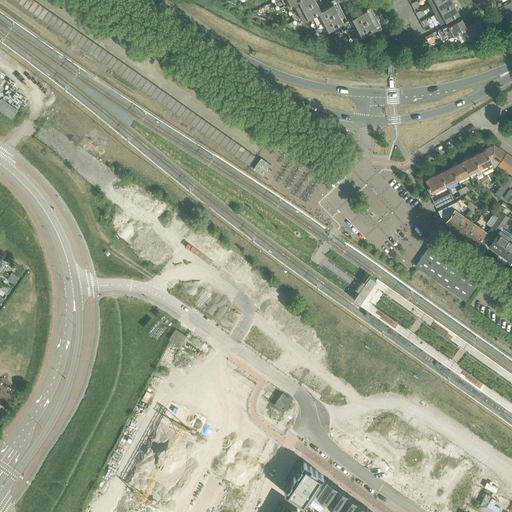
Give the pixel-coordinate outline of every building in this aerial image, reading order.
[(26,0),(22,7),(27,10),(34,0),(33,0),(26,0)] [(27,10),(32,13),(39,4),(34,0),(27,10)] [(295,0),(275,0),(273,1),(276,6),(275,8),(276,9),(277,9),(286,5),(295,0)] [(290,14),(317,0),(295,0),(286,5),(289,11),(288,13),(289,14),(290,14)] [(308,17),(325,8),(324,7),(320,0),(317,0),(290,14),(294,20),(293,22),(294,24),(295,24),(308,17)] [(435,14),(454,4),(451,0),(440,0),(431,5),(435,14)] [(318,35),(342,23),(347,20),(337,1),(324,7),(325,8),(308,17),(312,23),(311,24),(312,26),(313,26),(316,32),(315,34),(317,35),(318,35)] [(420,6),(417,1),(411,3),(414,9),(420,6)] [(511,3),(500,9),(502,14),(510,10),(511,9),(511,3)] [(32,13),(37,17),(44,7),(39,4),(32,13)] [(459,14),(454,4),(435,14),(440,23),(459,14)] [(37,17),(42,20),(49,11),(44,7),(37,17)] [(352,41),(380,26),(370,7),(347,20),(342,23),(345,29),(344,30),(345,32),(347,32),(350,38),(349,39),(350,41),(352,41)] [(424,15),(421,10),(416,12),(418,18),(424,15)] [(42,20),(47,24),(54,14),(49,11),(42,20)] [(47,24),(52,27),(59,17),(54,14),(47,24)] [(52,27),(57,31),(64,21),(59,17),(52,27)] [(456,33),(466,28),(461,18),(443,28),(448,38),(456,33)] [(429,24),(426,19),(420,22),(423,27),(429,24)] [(57,31),(62,34),(68,24),(64,21),(57,31)] [(461,43),(483,31),(478,21),(466,28),(456,33),(461,43)] [(62,34),(67,38),(73,28),(68,24),(62,34)] [(67,38),(71,41),(78,31),(73,28),(67,38)] [(71,41),(76,45),(83,35),(78,31),(71,41)] [(76,45),(81,48),(88,38),(83,35),(76,45)] [(81,48),(86,52),(93,42),(88,38),(81,48)] [(86,52),(91,55),(98,45),(93,42),(86,52)] [(91,55),(96,58),(103,49),(98,45),(91,55)] [(96,58),(101,62),(108,52),(103,49),(96,58)] [(101,62),(106,65),(113,56),(108,52),(101,62)] [(106,65),(111,69),(118,59),(113,56),(106,65)] [(111,69),(116,72),(123,63),(118,59),(111,69)] [(116,72),(121,76),(128,66),(123,63),(116,72)] [(121,76),(126,79),(133,70),(128,66),(121,76)] [(126,79),(131,83),(138,73),(133,70),(126,79)] [(131,83),(135,86),(142,76),(138,73),(131,83)] [(135,86),(141,90),(147,80),(142,76),(135,86)] [(141,90),(145,93),(152,83),(147,80),(141,90)] [(145,93),(150,97),(157,87),(152,83),(145,93)] [(150,97),(155,100),(162,90),(157,87),(150,97)] [(155,100),(160,103),(167,94),(162,90),(155,100)] [(160,103),(165,107),(172,97),(167,94),(160,103)] [(165,107),(170,111),(177,101),(172,97),(165,107)] [(0,99),(0,110),(12,118),(18,109),(1,98),(0,99)] [(170,111),(175,114),(182,104),(177,101),(170,111)] [(175,114),(180,117),(187,108),(182,104),(175,114)] [(180,117),(185,121),(192,111),(187,108),(180,117)] [(185,121),(190,124),(197,115),(192,111),(185,121)] [(190,124),(195,128),(202,118),(197,115),(190,124)] [(195,128),(200,131),(207,121),(202,118),(195,128)] [(200,131),(205,135),(211,125),(207,121),(200,131)] [(205,135),(210,138),(217,128),(211,125),(205,135)] [(210,138),(214,142),(221,132),(217,128),(210,138)] [(214,142),(219,145),(226,135),(221,132),(214,142)] [(219,145),(224,149),(231,139),(226,135),(219,145)] [(229,152),(236,142),(231,139),(224,149),(229,152)] [(234,156),(241,146),(236,142),(229,152),(234,156)] [(474,156),(482,173),(495,166),(498,161),(493,157),(499,148),(498,147),(498,148),(494,145),(485,149),(485,150),(480,152),(473,155),(474,156)] [(239,159),(246,149),(241,146),(234,156),(239,159)] [(498,161),(505,152),(499,148),(493,157),(498,161)] [(244,162),(251,153),(246,149),(239,159),(244,162)] [(249,166),(256,156),(251,153),(244,162),(249,166)] [(498,165),(504,170),(511,158),(511,156),(507,153),(498,165)] [(476,171),(478,175),(482,173),(474,156),(469,158),(468,157),(462,161),(469,174),(476,171)] [(254,167),(253,169),(263,176),(266,172),(266,171),(271,165),(261,157),(256,164),(256,165),(254,167)] [(451,167),(457,180),(469,174),(462,161),(457,164),(457,163),(451,166),(451,167)] [(439,172),(440,172),(446,185),(457,180),(451,167),(446,169),(439,172)] [(426,187),(429,193),(432,192),(446,185),(440,172),(435,175),(434,174),(428,178),(426,180),(428,185),(426,187)] [(148,186),(137,201),(193,244),(204,229),(148,186)] [(436,207),(453,199),(449,192),(433,200),(436,207)] [(446,221),(457,229),(465,217),(455,210),(459,207),(457,201),(438,211),(441,216),(447,220),(446,221)] [(97,222),(160,271),(174,253),(111,204),(97,222)] [(488,245),(499,253),(508,240),(504,237),(506,234),(500,230),(509,217),(502,211),(489,230),(496,235),(488,245)] [(467,236),(475,224),(465,217),(457,229),(467,236)] [(475,224),(467,236),(477,243),(486,231),(475,224)] [(499,253),(509,260),(511,256),(511,242),(508,240),(499,253)] [(478,282),(428,248),(416,265),(466,300),(478,282)] [(0,264),(1,263),(6,266),(9,262),(3,258),(0,255),(0,264)] [(233,332),(246,315),(180,265),(167,282),(233,332)] [(9,276),(16,281),(19,277),(12,272),(9,276)] [(7,279),(14,284),(16,281),(9,276),(7,279)] [(10,290),(3,285),(1,289),(8,294),(10,290)] [(169,339),(171,340),(179,346),(180,345),(186,336),(176,328),(175,329),(169,339)] [(284,410),(291,400),(282,394),(275,403),(284,410)] [(376,417),(359,440),(433,495),(458,511),(508,511),(488,499),(498,484),(478,471),(456,454),(444,468),(376,417)] [(304,462),(284,492),(286,493),(303,505),(312,492),(316,495),(325,481),(321,479),(323,475),(304,462)] [(316,495),(313,499),(323,506),(337,486),(327,479),(325,481),(316,495)] [(337,486),(323,506),(324,506),(325,505),(334,511),(333,511),(347,493),(337,486)] [(347,493),(333,511),(348,511),(356,501),(347,494),(347,493)] [(285,500),(279,511),(293,511),(297,506),(285,500)] [(356,501),(348,511),(362,511),(366,508),(356,501)]
